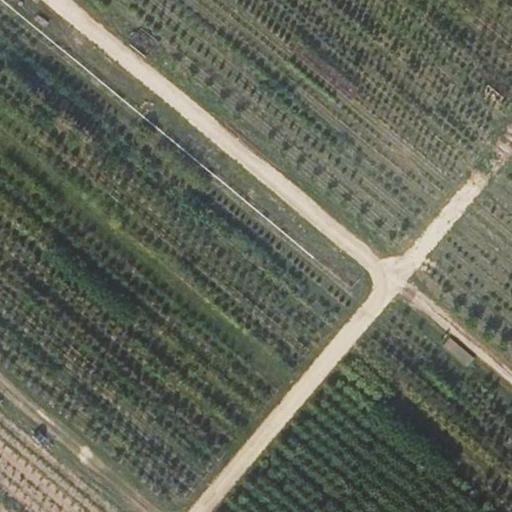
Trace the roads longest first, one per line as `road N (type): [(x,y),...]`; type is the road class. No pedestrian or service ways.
road 1 (track): [(511,395),(41,0)]
road 2 (track): [(511,139),(197,511)]
road 3 (track): [(0,396),(143,511)]
